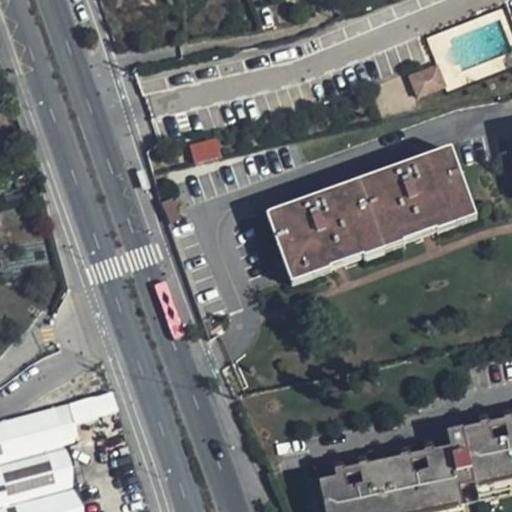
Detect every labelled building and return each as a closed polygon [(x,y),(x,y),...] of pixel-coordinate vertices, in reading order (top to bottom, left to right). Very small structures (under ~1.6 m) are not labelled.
[(440,86),(432,65),(404,75),(413,96),(440,86)] [(193,163),(221,158),(218,138),(189,143),(193,163)] [(471,202),(448,143),(267,216),(290,274),(471,202)] [(0,511),(86,511),(68,446),(81,443),(70,405),(0,423),(0,511)] [(478,497),(511,490),(511,406),(462,417),(464,427),(467,442),(451,446),(450,435),(317,462),(327,511),(464,511),(462,500),(460,487),(476,484),(478,497)] [(464,427),(448,431),(450,435),(451,446),(467,442),(464,427)] [(462,500),(478,497),(476,484),(460,487),(462,500)]
